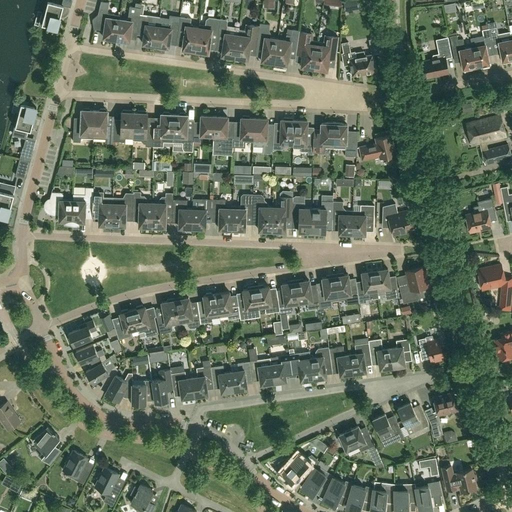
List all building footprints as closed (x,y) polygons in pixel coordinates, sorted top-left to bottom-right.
[(62,5),(48,1),(44,14),(46,14),(45,15),(46,15),(43,24),(48,26),(57,28),(60,16),(59,16),(62,5)] [(116,41),(119,18),(120,15),(107,13),(109,2),(101,1),(96,19),(106,20),(103,38),(108,38),(108,40),(116,41)] [(131,29),(138,30),(140,14),(141,8),(130,6),(129,12),(128,17),(126,19),(119,18),(116,41),(123,43),(124,41),(129,41),(131,29)] [(156,45),(158,26),(155,26),(152,23),(153,16),(140,14),(138,30),(137,34),(138,31),(144,32),(143,43),(146,44),(147,45),(149,46),(151,46),(153,45),(156,45)] [(195,51),(199,26),(190,25),(191,18),(180,17),(179,21),(177,36),(184,37),(182,49),(184,49),(184,51),(190,52),(191,50),(195,51)] [(217,40),(220,18),(209,17),(206,19),(205,25),(199,24),(199,26),(195,51),(200,52),(199,54),(206,55),(206,53),(208,53),(210,40),(211,39),(217,40)] [(239,29),(239,27),(227,25),(227,22),(227,19),(220,18),(217,40),(222,41),(223,42),(222,55),(223,55),(223,57),(230,58),(230,56),(235,57),(239,29)] [(177,36),(179,21),(171,20),(167,22),(167,24),(159,23),(158,26),(156,45),(158,46),(160,47),(162,48),(164,48),(165,47),(169,47),(170,35),(177,36),(176,40),(177,36)] [(274,63),(278,39),(270,38),(271,33),(269,31),(270,25),(260,23),(259,26),(256,46),(256,47),(261,47),(263,49),(261,61),(262,61),(263,63),(267,64),(269,62),(274,63)] [(256,46),(259,26),(246,24),(245,30),(239,29),(235,57),(239,57),(239,59),(246,60),(246,58),(248,59),(249,46),(251,45),(256,46)] [(511,58),(511,41),(511,39),(505,40),(503,32),(497,34),(496,27),(489,28),(491,41),(498,39),(503,63),(511,61),(511,59),(511,58)] [(489,66),(487,55),(485,42),(491,41),(489,28),(482,30),(483,35),(470,38),(472,47),(476,66),(480,65),(481,67),(489,66)] [(296,50),(299,31),(299,30),(292,29),(291,35),(286,34),(285,40),(278,39),(274,63),(280,63),(280,65),(285,66),(286,64),(287,64),(289,49),(296,50)] [(314,68),(318,41),(312,40),(313,33),(299,31),(296,50),(296,52),(301,52),(303,54),(301,66),(303,67),(303,69),(309,70),(309,68),(314,68)] [(338,42),(338,37),(324,35),(323,42),(318,41),(314,68),(318,69),(318,71),(324,72),(325,70),(327,70),(329,58),(330,57),(336,57),(338,42)] [(476,66),(472,47),(465,48),(463,39),(458,40),(457,35),(450,36),(455,62),(462,60),(464,71),(472,69),(472,67),(476,66)] [(349,57),(349,52),(351,52),(349,41),(341,42),(343,52),(342,53),(344,65),(350,64),(352,75),(375,71),(372,53),(365,55),(364,51),(356,52),(356,56),(349,57)] [(432,59),(424,61),(427,76),(448,72),(445,57),(452,55),(449,42),(442,43),(444,52),(431,55),(432,59)] [(18,114),(15,127),(29,130),(32,119),(33,119),(36,108),(27,105),(22,104),(20,114),(19,114),(18,114)] [(93,138),(94,110),(90,110),(89,108),(84,108),(83,110),(81,110),(81,128),(74,128),(73,141),(81,142),(81,138),(93,138)] [(99,110),(94,110),(93,138),(105,139),(105,143),(113,143),(113,141),(114,127),(114,126),(107,125),(107,111),(106,111),(105,109),(100,109),(99,110)] [(133,136),(134,112),(131,112),(131,110),(123,110),(123,112),(121,112),(121,127),(114,127),(113,141),(125,142),(125,136),(133,136)] [(153,146),(154,127),(148,127),(147,125),(147,113),(146,113),(146,111),(138,110),(137,112),(134,112),(133,136),(133,140),(141,140),(141,143),(145,143),(147,146),(153,146)] [(161,113),(161,122),(154,122),(154,127),(153,146),(163,147),(163,142),(173,142),(174,114),(170,114),(169,112),(164,112),(163,114),(161,113)] [(193,141),(194,129),(188,129),(187,127),(187,115),(186,115),(185,113),(180,112),(179,114),(174,114),(173,142),(182,143),(182,148),(184,151),(192,151),(193,141)] [(485,164),(511,158),(508,144),(488,149),(486,142),(506,136),(500,114),(466,123),(471,145),(480,143),(485,164)] [(213,135),(214,116),(201,115),(201,127),(194,127),(194,129),(193,141),(200,141),(200,135),(213,135)] [(253,138),(254,118),(249,118),(249,116),(243,115),(243,117),(241,117),(241,128),(239,129),(234,129),(233,133),(233,147),(245,147),(245,141),(253,142),(253,138)] [(227,117),(214,116),(213,135),(213,140),(221,140),(221,146),(233,147),(233,133),(227,132),(227,117)] [(293,144),(294,120),(292,120),(292,118),(284,117),(284,119),(281,119),(281,130),(279,131),(274,131),(274,132),(273,149),(281,149),(283,148),(283,143),(293,144)] [(273,149),(274,132),(267,131),(267,119),(258,118),(254,118),(253,138),(257,138),(266,139),(266,145),(270,145),(269,148),(273,149)] [(313,154),(313,136),(306,136),(307,121),(294,120),(293,144),(293,148),(300,148),(300,151),(308,151),(308,154),(313,154)] [(333,148),(334,122),(332,122),(329,122),(326,122),(324,123),(321,123),(321,129),(314,129),(313,136),(313,154),(313,153),(325,153),(325,147),(333,148)] [(347,124),(344,124),(342,123),(339,122),(337,122),(334,122),(333,148),(345,148),(345,155),(357,156),(357,139),(350,138),(350,137),(348,134),(347,134),(347,124)] [(391,135),(384,136),(376,138),(377,144),(374,145),(374,144),(359,147),(362,160),(380,156),(381,160),(384,159),(390,158),(390,156),(395,154),(391,135)] [(23,147),(19,159),(30,161),(33,149),(23,147)] [(259,161),(268,161),(268,153),(254,153),(254,165),(259,165),(259,161)] [(26,178),(30,161),(19,159),(15,175),(26,178)] [(348,173),(356,174),(357,164),(349,164),(348,173)] [(11,206),(9,205),(14,186),(0,183),(0,215),(8,218),(11,206)] [(511,192),(509,194),(507,186),(500,187),(506,220),(511,219),(511,192)] [(93,207),(93,191),(93,187),(85,187),(85,194),(73,194),(73,200),(72,224),(79,224),(79,222),(85,222),(85,207),(93,207)] [(292,217),(293,197),(292,197),(292,191),(283,190),(280,193),(280,196),(279,196),(278,203),(278,207),(273,207),(272,231),(277,231),(278,233),(283,233),(284,231),(285,231),(285,219),(287,217),(292,217)] [(112,225),(113,197),(103,196),(104,191),(93,191),(93,207),(92,210),(98,210),(99,212),(99,224),(100,225),(101,226),(106,226),(107,225),(112,225)] [(152,226),(153,203),(147,202),(147,199),(144,196),(141,196),(141,192),(133,191),(133,193),(132,212),(138,212),(139,214),(139,226),(141,226),(141,228),(147,228),(147,226),(152,226)] [(72,224),(73,200),(63,199),(63,194),(61,192),(51,192),(49,200),(48,200),(47,201),(47,202),(46,203),(46,204),(45,205),(45,206),(46,208),(46,209),(47,210),(48,211),(49,212),(51,212),(52,213),(51,215),(52,215),(59,215),(58,221),(64,221),(64,223),(72,224)] [(172,213),(173,199),(173,193),(166,192),(165,197),(162,197),(159,199),(159,203),(153,203),(152,226),(156,227),(156,229),(163,229),(163,227),(165,227),(165,215),(167,213),(172,213)] [(352,233),(353,210),(346,210),(343,207),(343,201),(333,201),(333,197),(336,198),(337,192),(333,192),(333,195),(332,219),(332,220),(338,220),(339,221),(339,233),(340,233),(342,235),(346,235),(348,233),(352,233)] [(132,212),(133,193),(125,193),(123,197),(113,197),(112,225),(117,225),(118,227),(123,227),(124,225),(125,225),(125,213),(127,211),(132,212)] [(252,214),(253,194),(243,194),(241,196),(241,206),(233,205),(232,231),(240,232),(240,230),(245,230),(245,214),(252,214)] [(272,231),(273,207),(267,207),(267,203),(264,200),(264,197),(261,194),(253,194),(252,214),(252,216),(258,216),(259,218),(259,230),(260,230),(261,232),(265,232),(266,230),(272,231)] [(332,219),(333,195),(322,194),(322,200),(321,200),(321,207),(319,208),(312,208),(312,234),(321,234),(321,232),(325,232),(326,219),(332,219)] [(312,234),(312,208),(304,208),(304,202),(305,196),(296,195),(293,197),(292,217),(299,218),(298,232),(303,232),(303,234),(312,234)] [(474,213),(466,214),(470,231),(490,227),(490,228),(491,228),(488,213),(495,211),(491,198),(477,201),(478,205),(474,206),(475,210),(473,210),(474,213)] [(192,230),(193,209),(187,209),(187,200),(173,199),(172,213),(179,213),(179,227),(183,227),(183,229),(192,230)] [(206,213),(212,213),(213,199),(201,199),(201,204),(199,204),(198,209),(193,209),(192,230),(200,230),(201,228),(205,228),(206,213)] [(232,231),(233,205),(225,205),(225,199),(213,199),(212,213),(219,213),(219,229),(223,229),(223,231),(232,231)] [(395,203),(384,206),(383,206),(382,222),(384,222),(390,222),(393,234),(414,229),(413,227),(415,227),(415,225),(414,221),(413,220),(412,220),(409,210),(398,213),(395,203)] [(360,210),(353,210),(352,233),(355,233),(357,236),(361,236),(363,234),(365,234),(365,223),(366,223),(368,222),(368,220),(374,221),(374,205),(360,204),(360,210)] [(501,264),(478,269),(480,279),(479,280),(478,281),(479,286),(480,287),(482,287),(482,289),(502,284),(500,300),(503,300),(502,309),(509,310),(511,283),(511,277),(504,276),(501,264)] [(406,284),(400,286),(404,302),(418,298),(416,289),(428,286),(426,278),(427,277),(428,276),(426,269),(425,269),(424,269),(423,267),(406,271),(408,277),(405,281),(406,284)] [(388,268),(375,270),(378,295),(384,294),(385,299),(399,297),(396,280),(391,281),(389,279),(388,268)] [(378,295),(375,270),(362,272),(363,283),(362,285),(357,286),(357,289),(359,303),(366,302),(366,300),(379,298),(378,295)] [(343,273),(335,274),(338,300),(346,299),(347,304),(359,303),(357,289),(350,290),(348,274),(344,275),(343,273)] [(338,300),(335,274),(326,275),(326,277),(322,278),(324,292),(317,293),(319,308),(331,307),(331,301),(338,300)] [(319,308),(317,293),(311,294),(309,280),(303,281),(303,279),(295,280),(298,303),(305,302),(307,303),(308,309),(319,308)] [(298,303),(295,280),(287,281),(288,283),(282,284),(284,298),(278,299),(279,311),(280,313),(291,312),(290,305),(292,303),(298,303)] [(263,285),(255,286),(258,307),(264,306),(265,313),(279,311),(278,299),(277,297),(272,298),(270,297),(269,286),(264,286),(263,285)] [(260,316),(258,307),(255,286),(247,287),(248,289),(243,290),(245,304),(238,305),(240,317),(240,319),(260,316)] [(220,317),(217,293),(212,294),(211,292),(206,293),(205,295),(203,295),(205,309),(198,310),(200,323),(212,321),(212,318),(220,317)] [(229,292),(217,293),(220,317),(227,316),(228,319),(240,317),(238,305),(231,306),(229,292)] [(200,323),(198,310),(193,311),(193,309),(191,308),(190,308),(189,297),(183,298),(182,297),(175,298),(179,321),(186,320),(187,321),(188,326),(190,328),(201,326),(200,323)] [(179,321),(175,298),(167,299),(167,301),(162,302),(164,316),(156,318),(160,333),(171,331),(172,329),(171,324),(172,322),(179,321)] [(412,303),(403,306),(406,315),(415,312),(412,303)] [(137,308),(132,310),(139,333),(144,331),(145,334),(149,336),(158,333),(154,316),(150,318),(147,316),(145,306),(143,307),(142,305),(136,306),(137,308)] [(139,333),(132,310),(128,311),(127,309),(121,311),(122,313),(120,313),(122,322),(120,325),(115,327),(115,328),(117,334),(118,339),(131,335),(130,331),(131,330),(137,328),(138,333),(139,333)] [(81,328),(68,333),(73,345),(93,337),(90,331),(96,329),(95,327),(97,326),(95,320),(93,321),(93,320),(80,325),(81,328)] [(117,334),(115,328),(106,331),(109,337),(117,334)] [(189,339),(191,332),(183,330),(181,337),(189,339)] [(499,356),(499,358),(503,357),(504,359),(510,358),(510,356),(511,355),(511,345),(511,344),(511,330),(501,333),(502,337),(495,339),(497,350),(496,350),(497,356),(499,356)] [(418,339),(421,351),(427,349),(428,351),(431,361),(443,357),(440,345),(442,344),(441,337),(433,339),(433,341),(427,342),(425,337),(418,339)] [(392,367),(390,348),(382,349),(381,338),(368,340),(369,342),(370,355),(378,354),(380,369),(392,367)] [(397,347),(390,348),(392,367),(405,365),(403,351),(410,350),(408,338),(396,340),(397,347)] [(274,340),(274,349),(284,349),(283,339),(274,340)] [(371,356),(370,355),(369,342),(354,344),(356,353),(350,354),(353,375),(362,374),(361,372),(366,371),(364,357),(371,356)] [(92,358),(95,366),(102,361),(106,358),(102,349),(96,351),(93,343),(76,351),(78,355),(76,357),(78,361),(80,362),(81,363),(92,358)] [(331,362),(329,348),(329,346),(318,348),(315,351),(316,357),(310,357),(313,379),(317,378),(319,380),(323,379),(324,377),(326,377),(325,366),(326,364),(331,363),(331,362)] [(353,375),(350,354),(344,355),(343,346),(329,348),(331,362),(338,361),(340,375),(344,374),(344,376),(353,375)] [(290,356),(292,369),(293,376),(299,375),(300,381),(302,380),(304,382),(308,381),(309,379),(313,379),(310,357),(309,353),(290,356)] [(293,376),(292,369),(290,356),(289,356),(290,357),(270,359),(274,384),(275,384),(278,384),(280,383),(283,382),(285,381),(286,381),(286,377),(293,376)] [(274,384),(270,359),(250,362),(250,363),(252,373),(259,372),(260,384),(262,385),(265,385),(268,385),(270,385),(272,385),(274,384)] [(207,380),(212,379),(209,360),(203,361),(203,366),(196,368),(197,377),(196,378),(192,379),(195,398),(203,397),(203,395),(207,394),(206,383),(207,382),(207,380)] [(234,390),(231,373),(224,374),(223,365),(211,367),(210,360),(209,360),(212,379),(212,380),(219,379),(221,392),(223,392),(224,393),(229,392),(229,391),(234,390)] [(105,367),(102,361),(95,366),(86,371),(88,375),(87,378),(90,381),(92,381),(92,382),(103,376),(104,379),(111,382),(115,374),(117,370),(115,366),(113,367),(111,364),(105,367)] [(252,374),(252,373),(250,363),(238,365),(239,372),(231,373),(234,390),(239,389),(240,390),(244,390),(245,388),(247,388),(245,375),(252,374)] [(195,398),(192,379),(186,380),(185,371),(183,371),(182,365),(170,367),(170,369),(173,388),(174,395),(181,394),(182,398),(186,397),(186,399),(195,398)] [(173,388),(170,369),(159,370),(160,378),(152,380),(154,391),(155,402),(159,401),(161,403),(166,402),(167,400),(168,400),(167,389),(173,388)] [(132,388),(132,380),(132,373),(128,373),(124,379),(115,374),(111,382),(105,393),(111,396),(111,398),(115,400),(117,399),(118,400),(125,387),(132,388)] [(147,391),(154,391),(152,380),(150,380),(132,380),(132,388),(132,403),(145,403),(146,393),(147,391)] [(453,393),(433,398),(436,410),(427,414),(432,426),(440,422),(438,414),(458,409),(453,393)] [(0,405),(0,417),(8,430),(21,421),(7,401),(0,405)] [(410,402),(397,408),(405,426),(410,424),(414,432),(428,425),(427,421),(419,404),(413,407),(410,402)] [(385,414),(384,414),(373,419),(381,438),(387,435),(388,438),(393,439),(403,435),(397,422),(392,425),(389,424),(385,414)] [(358,426),(339,435),(340,436),(337,438),(341,446),(344,445),(346,450),(358,445),(361,451),(374,445),(369,434),(363,437),(358,426)] [(61,450),(54,444),(59,437),(55,433),(55,432),(53,430),(52,431),(47,427),(44,431),(33,440),(35,442),(34,443),(43,450),(39,455),(49,464),(61,450)] [(87,457),(73,450),(70,458),(68,457),(65,463),(67,463),(63,470),(71,474),(70,475),(71,477),(83,483),(89,471),(83,468),(82,467),(87,457)] [(301,487),(315,466),(318,461),(311,455),(303,459),(297,454),(293,459),(291,457),(280,462),(282,467),(284,469),(281,471),(289,478),(290,476),(293,478),(299,472),(306,478),(301,487)] [(451,465),(442,467),(447,490),(456,488),(455,485),(459,484),(461,491),(476,488),(474,480),(476,479),(475,473),(473,473),(471,468),(453,473),(451,465)] [(119,473),(105,466),(101,473),(100,472),(97,478),(99,479),(95,486),(102,490),(100,493),(106,495),(103,501),(113,505),(121,489),(114,486),(114,483),(119,473)] [(323,499),(333,476),(326,471),(325,473),(324,473),(315,467),(315,466),(301,487),(309,492),(310,490),(313,491),(318,484),(327,489),(323,499)] [(346,507),(353,483),(346,480),(345,482),(344,482),(333,477),(334,476),(333,476),(323,499),(332,503),(333,500),(336,502),(339,493),(349,497),(346,507)] [(415,486),(416,489),(420,511),(429,509),(429,507),(432,506),(430,497),(439,495),(436,481),(428,483),(428,485),(427,485),(428,485),(416,487),(416,486),(415,486)] [(370,511),(374,487),(366,485),(365,487),(364,487),(364,488),(353,484),(353,483),(346,507),(355,510),(356,507),(359,508),(362,499),(372,502),(370,511)] [(420,511),(416,489),(407,490),(407,483),(394,484),(394,488),(395,511),(404,511),(405,511),(408,510),(407,501),(418,501),(420,511)] [(153,490),(140,484),(138,488),(135,486),(131,494),(134,496),(131,503),(133,504),(135,508),(142,511),(141,511),(151,511),(155,504),(150,502),(152,498),(151,494),(153,490)] [(395,511),(394,488),(386,487),(386,490),(385,490),(374,489),(374,487),(370,511),(379,511),(380,511),(383,511),(384,502),(395,503),(394,511),(395,511)]
